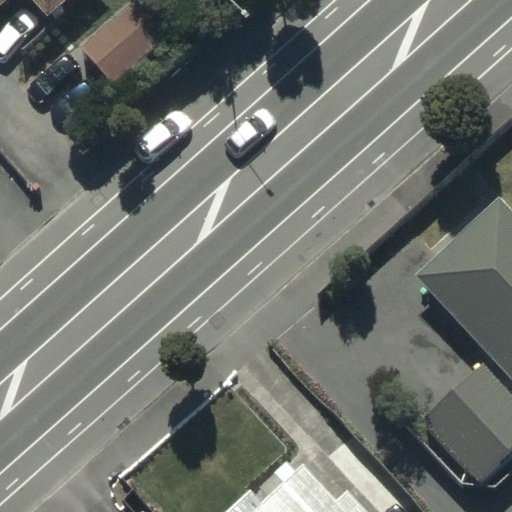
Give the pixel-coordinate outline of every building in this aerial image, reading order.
[(0,0),(0,29),(26,7),(52,37),(93,0),(0,0)] [(222,0),(168,0),(192,27),(222,0)] [(177,56),(141,16),(84,67),(119,107),(177,56)] [(511,226),(504,218),(419,296),(511,399),(511,226)] [(511,475),(511,409),(487,381),(424,438),(483,502),(511,475)] [(326,511),(290,474),(261,502),(271,511),(326,511)]
